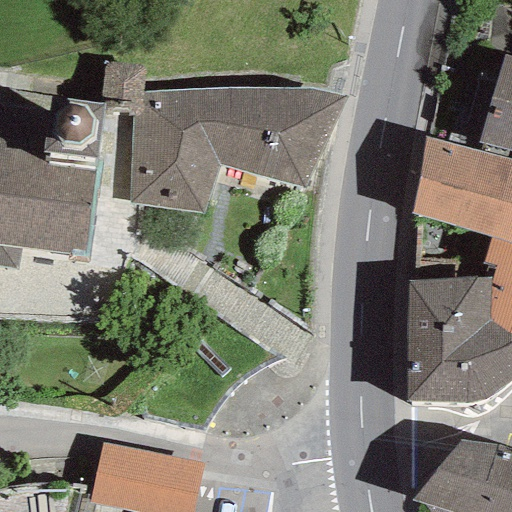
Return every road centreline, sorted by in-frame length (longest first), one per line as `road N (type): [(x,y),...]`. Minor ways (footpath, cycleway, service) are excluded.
road 1 (tertiary): [(362,456),(362,247),(405,0)]
road 2 (residential): [(0,441),(99,436),(208,456),(318,461)]
road 3 (residential): [(362,456),(511,429)]
